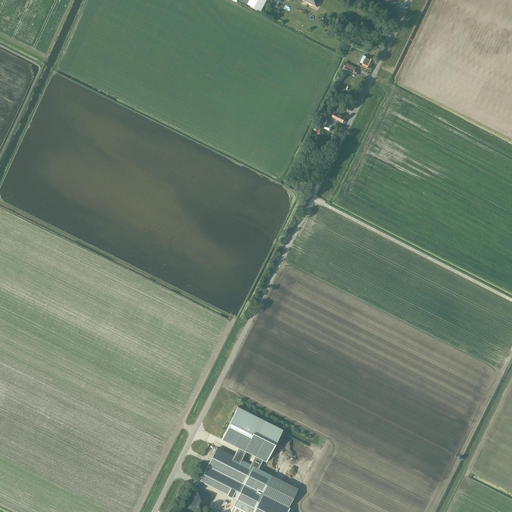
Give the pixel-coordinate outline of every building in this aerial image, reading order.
[(249,0),(247,4),(261,11),(266,0),(249,0)] [(365,66),(370,69),(374,60),(369,58),(367,57),(363,65),(365,66)] [(345,63),(343,68),(348,71),(353,73),(356,68),(345,63)] [(327,122),(325,126),(330,128),(332,124),(334,126),(336,122),(336,123),(338,123),(339,121),(342,123),(343,120),(344,120),(345,119),(344,118),(345,117),(341,115),(342,114),(339,113),(339,114),(335,112),(331,110),(329,115),(330,116),(328,120),(327,122)] [(321,113),(314,126),(319,128),(319,127),(325,115),(321,113)] [(236,453),(234,456),(217,448),(200,482),(236,500),(230,511),(233,511),(286,511),(298,489),(258,469),(262,460),(266,462),(282,431),(254,416),(255,416),(248,412),(238,407),(235,412),(221,439),(238,448),(236,452),(236,453)] [(198,489),(197,488),(187,508),(194,511),(203,511),(211,496),(207,494),(207,493),(198,489)]
